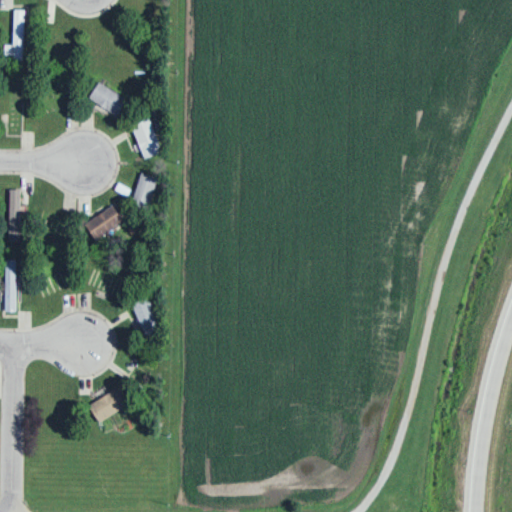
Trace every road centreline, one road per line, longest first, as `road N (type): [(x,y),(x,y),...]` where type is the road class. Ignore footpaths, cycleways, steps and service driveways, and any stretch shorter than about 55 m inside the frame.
road 1 (trunk): [(511,310),(490,376),(474,511)]
road 2 (residential): [(14,342),(11,511)]
